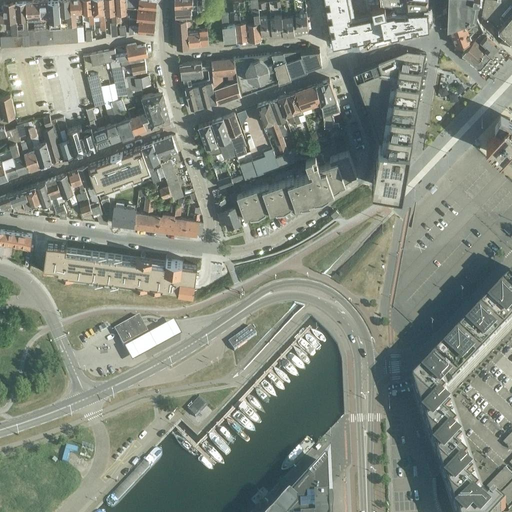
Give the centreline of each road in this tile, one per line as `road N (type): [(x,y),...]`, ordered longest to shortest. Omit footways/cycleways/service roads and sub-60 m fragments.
road 1 (residential): [(208,248),(253,247),(282,235),(367,176),(371,143),(345,73),(335,67)]
road 2 (residential): [(208,248),(0,220)]
road 3 (secondary): [(371,367),(364,330),(315,289),(267,289),(234,317)]
road 4 (residential): [(0,185),(180,121)]
road 5 (residential): [(5,84),(4,53),(163,39)]
road 6 (tertiary): [(371,367),(410,366),(511,260)]
road 7 (secondary): [(234,317),(273,298),(313,298),(344,318),(358,367)]
road 8 (secondary): [(87,398),(156,367),(234,317)]
road 9 (residential): [(328,40),(164,58)]
road 10 (residential): [(335,67),(180,121)]
road 11 (residential): [(87,398),(41,300),(0,270)]
road 12 (residential): [(208,248),(212,220),(180,121)]
